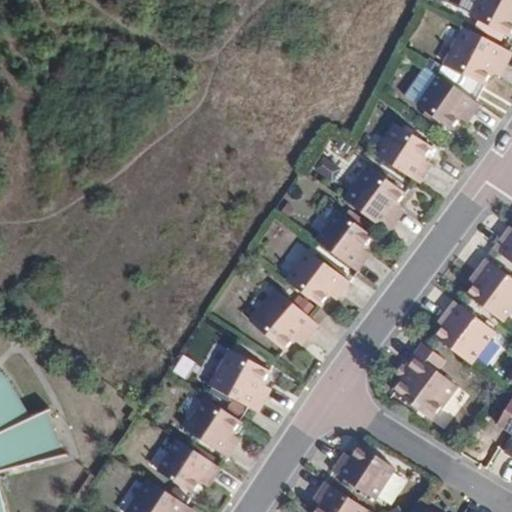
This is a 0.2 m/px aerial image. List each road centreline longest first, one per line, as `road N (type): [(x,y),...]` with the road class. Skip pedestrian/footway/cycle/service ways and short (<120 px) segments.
road 1 (residential): [(499,166),(331,390)]
road 2 (residential): [(331,390),(511,507)]
road 3 (residential): [(331,390),(251,511)]
road 4 (track): [(96,0),(207,85)]
